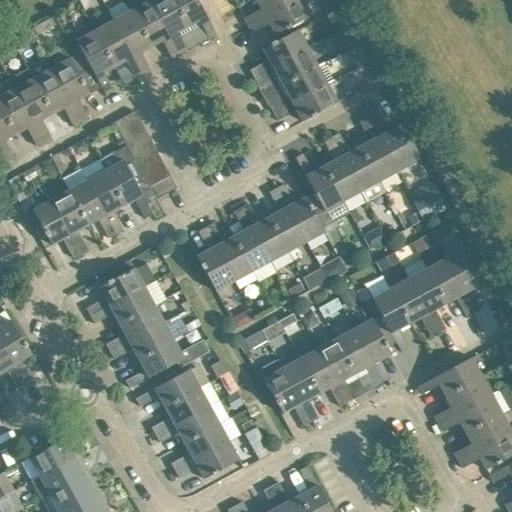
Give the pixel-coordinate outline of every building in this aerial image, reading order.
[(175,30),(187,24),(173,0),(150,0),(150,1),(179,54),(186,50),(175,30)] [(208,38),(216,34),(197,0),(173,0),(187,24),(198,18),(208,38)] [(248,26),(294,0),(259,0),(263,8),(244,18),(248,26)] [(303,0),(294,0),(248,26),(252,33),(272,23),(277,33),(275,34),(275,35),(311,15),(303,0)] [(171,58),(179,54),(150,1),(131,11),(150,45),(160,39),(171,58)] [(139,50),(150,45),(131,11),(113,21),(142,74),(150,70),(139,50)] [(52,18),(42,23),(46,31),(56,26),(52,18)] [(135,78),(142,74),(113,21),(94,31),(113,65),(124,59),(135,78)] [(26,29),(14,35),(19,45),(21,49),(23,48),(32,43),(33,43),(26,29)] [(254,78),(307,48),(297,30),(262,49),(263,50),(264,50),(269,60),(250,70),(254,78)] [(76,41),(78,46),(73,49),(95,91),(101,87),(105,95),(113,90),(102,71),(113,65),(94,31),(76,41)] [(356,36),(351,39),(355,45),(360,43),(356,36)] [(9,37),(0,42),(0,55),(15,47),(9,37)] [(355,45),(346,51),(350,59),(365,51),(360,43),(355,45)] [(283,85),(317,66),(307,48),(254,78),(258,85),(277,75),(283,85)] [(51,68),(80,122),(88,118),(77,98),(87,92),(88,94),(95,91),(73,49),(72,49),(75,55),(51,68)] [(273,114),(327,84),(334,80),(324,62),(317,66),(283,85),(289,95),(269,106),(273,114)] [(72,126),(80,122),(51,68),(32,79),(51,112),(62,106),(72,126)] [(9,79),(43,142),(51,138),(40,118),(51,112),(32,79),(27,69),(9,79)] [(0,83),(0,106),(14,132),(25,126),(36,146),(43,142),(9,79),(0,83)] [(302,122),(337,103),(327,84),(273,114),(277,121),(297,110),(302,120),(302,121),(302,122)] [(3,138),(14,132),(0,106),(0,150),(6,162),(14,158),(3,138)] [(120,134),(141,122),(135,111),(114,122),(120,134)] [(367,118),(397,172),(415,162),(396,127),(395,128),(385,134),(375,114),(367,118)] [(367,118),(359,122),(370,142),(360,148),(379,182),(397,172),(367,118)] [(125,144),(146,133),(141,122),(120,134),(122,138),(125,143),(125,144)] [(98,131),(87,137),(91,143),(94,144),(99,141),(101,137),(98,131)] [(131,155),(152,143),(146,133),(125,144),(126,146),(131,155)] [(385,194),(360,148),(350,153),(339,134),(331,138),(361,192),(362,191),(368,203),(385,194)] [(118,140),(117,143),(118,145),(120,146),(125,143),(122,138),(118,140)] [(343,201),(361,192),(331,138),(324,142),(334,161),(324,167),(343,201)] [(81,140),(72,145),(76,153),(86,148),(81,140)] [(137,165),(158,154),(152,143),(131,155),(137,165)] [(137,165),(131,155),(126,146),(111,154),(117,164),(105,171),(123,205),(134,199),(145,219),(153,214),(147,204),(156,200),(149,187),(143,176),(137,165)] [(343,201),(324,167),(313,173),(303,153),(295,158),(324,212),(343,201)] [(143,176),(164,164),(158,154),(137,165),(143,176)] [(149,187),(170,176),(164,164),(143,176),(149,187)] [(113,211),(123,205),(105,171),(87,180),(116,234),(124,230),(113,211)] [(156,200),(157,200),(177,188),(170,176),(149,187),(156,200)] [(109,239),(116,234),(87,180),(69,190),(88,225),(98,219),(109,239)] [(311,203),(309,204),(305,197),(304,198),(305,199),(295,204),(284,184),(277,188),(306,242),(324,232),(312,210),(314,209),(311,203)] [(288,252),(306,242),(277,188),(269,192),(280,212),(269,218),(288,252)] [(437,189),(413,202),(423,220),(447,207),(437,189)] [(77,230),(88,225),(69,190),(51,200),(80,254),(88,250),(77,230)] [(73,258),(80,254),(51,200),(32,210),(33,211),(26,214),(44,248),(51,245),(52,245),(53,244),(52,244),(62,238),(73,258)] [(288,252),(269,218),(259,223),(248,204),(241,208),(270,262),(288,252)] [(241,208),(233,212),(244,232),(234,237),(252,271),(270,262),(241,208)] [(422,219),(418,211),(407,217),(411,225),(422,219)] [(453,221),(439,228),(444,238),(459,231),(453,221)] [(252,271),(233,237),(223,243),(212,223),(205,227),(234,281),(252,271)] [(394,226),(383,232),(387,240),(398,234),(394,226)] [(216,291),(234,281),(205,227),(197,231),(208,251),(198,257),(198,256),(197,256),(201,265),(200,265),(203,270),(204,269),(216,291)] [(444,259),(474,313),(481,309),(470,289),(481,284),(481,285),(482,284),(463,249),(444,259)] [(385,257),(376,262),(381,270),(390,265),(385,257)] [(327,281),(346,271),(338,258),(320,268),(327,281)] [(466,317),(474,313),(444,259),(426,269),(445,303),(455,297),(466,317)] [(113,269),(109,271),(113,279),(112,280),(99,287),(100,288),(106,298),(86,309),(90,316),(144,287),(134,268),(129,260),(114,268),(114,269),(113,269)] [(435,309),(445,303),(426,269),(408,279),(438,333),(445,328),(435,309)] [(316,270),(302,278),(309,291),(323,283),(316,270)] [(430,337),(438,333),(408,279),(390,288),(409,323),(420,317),(430,337)] [(300,284),(288,290),(292,297),(303,290),(300,284)] [(144,287),(90,316),(94,324),(114,313),(120,323),(154,304),(144,287)] [(399,328),(409,323),(390,288),(372,298),(401,352),(409,348),(399,328)] [(352,290),(340,297),(346,307),(358,301),(352,290)] [(187,300),(180,304),(184,311),(186,310),(191,308),(188,302),(187,300)] [(318,308),(324,318),(332,313),(327,303),(318,308)] [(110,352),(164,322),(154,304),(120,323),(125,334),(106,344),(110,352)] [(0,343),(25,384),(32,379),(20,360),(30,354),(30,355),(31,354),(26,346),(27,346),(24,341),(23,342),(4,311),(0,313),(0,343)] [(313,312),(302,318),(308,329),(319,323),(313,312)] [(292,314),(279,321),(283,328),(296,321),(297,320),(293,313),(292,314)] [(391,354),(384,341),(372,319),(353,329),(383,383),(390,379),(380,359),(389,354),(390,355),(391,354)] [(194,320),(185,325),(189,332),(198,327),(194,320)] [(139,359),(174,341),(164,322),(110,352),(114,359),(134,349),(139,359)] [(375,387),(383,383),(353,329),(336,339),(354,373),(364,368),(375,387)] [(242,340),(239,342),(245,353),(252,349),(247,338),(246,338),(242,340)] [(203,339),(180,352),(174,341),(139,359),(145,370),(125,381),(130,388),(177,362),(180,368),(210,351),(203,339)] [(344,379),(354,373),(336,339),(318,348),(347,403),(355,398),(344,379)] [(17,388),(25,384),(0,343),(0,372),(6,369),(17,388)] [(339,407),(347,403),(318,348),(299,358),(318,393),(329,387),(339,407)] [(446,396),(481,376),(471,357),(418,387),(422,394),(440,384),(446,396)] [(308,398),(318,393),(299,358),(282,368),(311,422),(319,418),(308,398)] [(220,360),(210,365),(217,378),(219,377),(227,373),(220,360)] [(282,368),(277,360),(259,370),(263,378),(275,400),(274,400),(277,406),(278,405),(282,413),(284,413),(283,412),(293,407),(304,426),(311,422),(282,368)] [(165,406),(199,387),(189,369),(135,399),(140,406),(159,396),(165,406)] [(227,373),(219,377),(225,388),(233,384),(227,373)] [(438,424),(491,395),(481,376),(446,396),(452,406),(434,416),(438,424)] [(155,435),(209,406),(199,387),(165,406),(171,417),(151,428),(155,435)] [(491,395),(438,424),(442,432),(460,422),(466,432),(501,413),(509,409),(499,390),(491,395)] [(236,393),(227,398),(233,408),(241,404),(236,393)] [(209,406),(155,435),(159,443),(179,432),(185,442),(219,423),(228,418),(219,401),(209,406)] [(511,431),(502,414),(510,410),(509,409),(501,413),(466,432),(472,443),(454,453),(458,460),(511,431)] [(175,471),(229,442),(219,423),(185,442),(190,452),(171,463),(175,471)] [(491,474),(511,462),(511,432),(511,431),(458,460),(462,468),(480,458),(486,469),(485,469),(486,470),(488,468),(491,474)] [(30,481),(79,454),(69,436),(29,458),(38,474),(29,479),(30,481)] [(204,479),(239,460),(229,442),(175,471),(179,478),(199,467),(204,477),(203,478),(204,479)] [(49,494),(88,473),(79,454),(30,481),(40,499),(49,494)] [(511,474),(511,462),(491,474),(489,475),(493,483),(511,473),(511,474)] [(299,496),(308,511),(331,511),(307,466),(299,470),(310,490),(299,496)] [(0,473),(0,497),(14,490),(4,472),(0,473)] [(58,511),(97,490),(88,473),(49,494),(58,511)] [(308,511),(299,496),(289,502),(278,482),(271,486),(284,511),(308,511)] [(284,511),(271,486),(263,490),(274,510),(269,511),(284,511)] [(56,511),(98,511),(107,507),(104,502),(98,491),(97,490),(58,511),(56,511)] [(0,509),(1,511),(14,511),(7,498),(0,502),(0,509)] [(247,511),(242,502),(235,506),(238,511),(247,511)]
